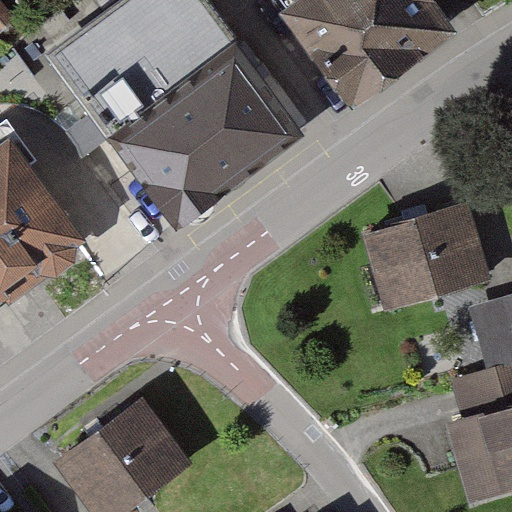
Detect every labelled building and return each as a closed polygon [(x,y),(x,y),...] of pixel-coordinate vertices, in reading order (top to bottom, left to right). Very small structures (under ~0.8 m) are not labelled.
[(193,0),(124,0),(42,58),(166,233),(294,142),(193,0)] [(449,0),(276,0),(346,94),(458,11),(449,0)] [(3,141),(0,143),(0,324),(88,262),(3,141)] [(461,208),(362,237),(387,320),(486,291),(461,208)] [(511,303),(470,314),(485,376),(511,368),(511,303)] [(145,395),(58,457),(96,511),(126,511),(194,464),(145,395)] [(511,411),(444,431),(468,509),(511,496),(511,411)]
